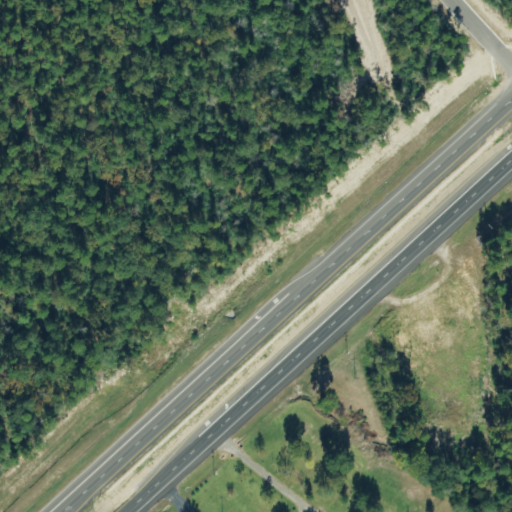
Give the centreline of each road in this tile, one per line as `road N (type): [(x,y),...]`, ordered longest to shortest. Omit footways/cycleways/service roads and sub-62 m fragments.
road 1 (trunk): [(511,95),(57,511)]
road 2 (trunk): [(117,511),(511,148)]
